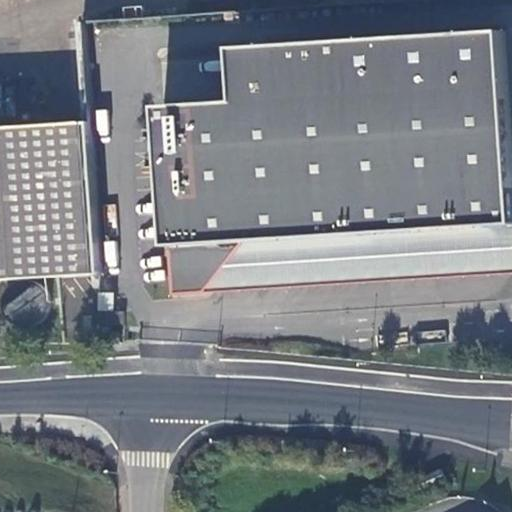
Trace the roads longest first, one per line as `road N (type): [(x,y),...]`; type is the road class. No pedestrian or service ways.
road 1 (tertiary): [(154,398),(433,415)]
road 2 (tertiary): [(0,400),(154,398)]
